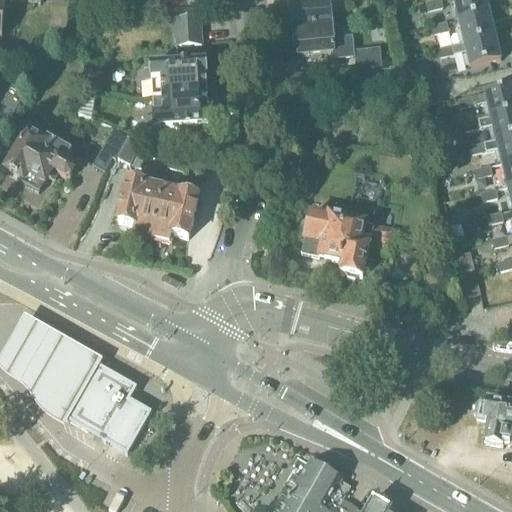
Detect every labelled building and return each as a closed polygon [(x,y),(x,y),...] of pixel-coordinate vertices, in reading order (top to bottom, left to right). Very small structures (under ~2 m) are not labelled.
[(14,0),(14,6),(39,8),(39,0),(14,0)] [(292,17),(290,23),(294,28),(294,32),(330,29),(328,11),(340,10),(339,0),(338,0),(308,0),(293,2),(294,13),(292,14),(292,17)] [(485,0),(454,0),(452,1),(457,24),(489,16),(485,0)] [(441,3),(426,6),(426,8),(428,15),(443,12),(442,6),(441,3)] [(489,16),(457,24),(463,48),(495,40),(489,16)] [(200,21),(175,23),(176,49),(202,47),(200,21)] [(445,26),(431,29),(432,31),(434,39),(448,35),(445,26)] [(294,34),(292,40),(295,45),(296,48),(297,48),(299,60),(330,57),(331,63),(353,61),(352,54),(350,39),(331,40),(330,29),(294,32),(294,34)] [(463,48),(437,54),(439,62),(465,56),(465,59),(469,71),(501,63),(495,40),(463,48)] [(356,54),(352,54),(353,61),(354,73),(358,73),(366,72),(382,70),(382,68),(380,53),(380,51),(356,54)] [(205,66),(151,69),(152,84),(153,102),(215,98),(214,82),(212,79),(206,80),(205,66)] [(86,72),(83,90),(108,93),(110,76),(86,72)] [(0,117),(9,123),(30,86),(12,76),(8,81),(2,92),(0,95),(1,96),(0,96),(0,117)] [(343,81),(318,84),(320,102),(345,99),(343,81)] [(421,85),(408,88),(411,102),(438,95),(434,82),(421,85)] [(511,89),(457,103),(459,112),(486,106),(489,120),(511,114),(511,89)] [(438,95),(411,102),(414,113),(440,106),(438,95)] [(154,119),(145,120),(146,133),(154,132),(155,133),(209,130),(208,116),(214,115),(216,112),(215,98),(153,102),(154,118),(154,119)] [(511,114),(489,120),(463,127),(465,136),(492,129),(492,132),(495,143),(511,139),(511,114)] [(113,132),(92,169),(104,175),(112,160),(115,162),(128,140),(113,132)] [(27,138),(6,174),(7,175),(7,176),(21,184),(21,183),(22,184),(21,186),(38,196),(43,187),(44,188),(49,178),(55,182),(57,178),(64,182),(70,181),(72,176),(71,172),(67,169),(70,165),(66,163),(71,154),(48,141),(44,148),(27,138)] [(170,139),(152,139),(152,147),(170,147),(170,139)] [(483,146),(469,150),(471,159),(497,152),(498,155),(501,167),(511,164),(511,139),(495,143),(483,146)] [(129,141),(117,161),(128,167),(141,170),(147,145),(129,141)] [(150,148),(149,161),(168,163),(170,150),(150,148)] [(172,150),(168,169),(187,174),(188,170),(204,174),(208,159),(172,150)] [(511,164),(501,167),(507,191),(511,189),(511,164)] [(488,168),(474,172),(476,181),(490,178),(488,168)] [(121,211),(118,225),(134,229),(133,237),(152,242),(165,185),(129,176),(125,195),(124,195),(120,211),(121,211)] [(165,185),(152,242),(169,246),(171,238),(188,242),(191,228),(192,228),(196,213),(195,213),(198,200),(193,199),(195,192),(165,185)] [(494,192),(480,195),(482,205),(496,201),(494,192)] [(310,217),(301,258),(340,266),(339,272),(339,273),(339,274),(340,274),(340,275),(341,275),(341,276),(342,276),(345,277),(348,282),(355,284),(359,280),(362,281),(369,249),(361,247),(363,238),(379,241),(377,251),(389,254),(394,234),(366,227),(366,225),(350,222),(351,216),(346,215),(344,210),(336,208),(332,212),(327,211),(326,218),(314,215),(313,218),(310,217)] [(500,215),(485,219),(488,228),(502,224),(500,215)] [(505,239),(491,242),(493,252),(508,248),(505,239)] [(471,257),(458,260),(462,275),(474,272),(471,257)] [(511,265),(511,262),(497,266),(499,275),(511,271),(511,265)] [(474,272),(462,275),(468,301),(481,297),(474,272)] [(94,358),(25,318),(10,344),(0,360),(0,371),(1,373),(7,377),(14,383),(22,387),(30,396),(37,408),(46,417),(57,424),(65,429),(102,362),(94,358)] [(148,416),(146,415),(129,405),(130,403),(129,403),(134,393),(135,394),(137,391),(134,389),(133,390),(99,370),(99,369),(96,368),(95,371),(97,372),(69,421),(67,420),(65,423),(68,425),(69,424),(104,444),(103,445),(106,446),(106,445),(125,456),(124,456),(127,458),(129,455),(128,455),(149,418),(150,418),(151,416),(149,414),(148,416)] [(441,398),(442,394),(429,392),(427,408),(446,411),(448,399),(441,398)] [(503,450),(503,449),(509,450),(510,444),(511,444),(511,406),(509,406),(509,410),(487,407),(487,408),(478,406),(476,422),(484,424),(484,425),(489,425),(485,447),(503,450)] [(356,511),(357,511),(343,503),(350,490),(309,466),(300,482),(293,478),(289,484),(296,488),(288,503),(281,499),(278,505),(285,509),(282,511),(356,511)] [(389,511),(388,511),(387,511),(373,502),(366,511),(363,511),(358,511),(357,511),(356,511),(389,511)]
